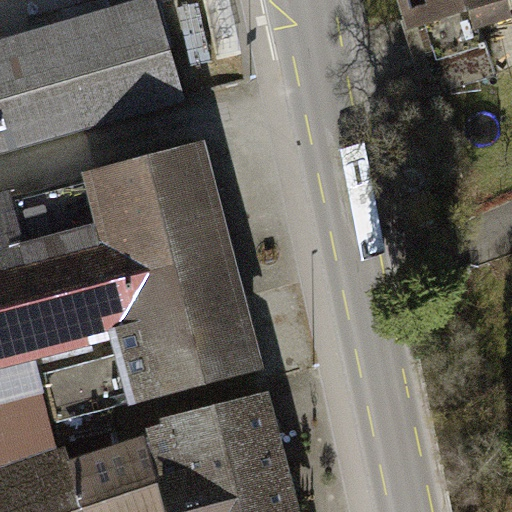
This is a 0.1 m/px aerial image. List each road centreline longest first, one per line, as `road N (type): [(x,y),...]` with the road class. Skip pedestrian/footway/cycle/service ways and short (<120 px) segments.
road 1 (secondary): [(308,0),(413,511)]
road 2 (unknown): [(511,224),(366,282)]
